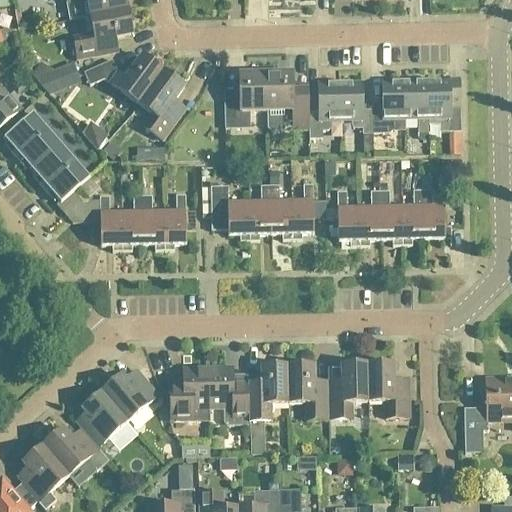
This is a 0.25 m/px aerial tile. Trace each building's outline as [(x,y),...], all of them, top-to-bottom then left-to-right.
[(65,0),(70,22),(90,18),(127,11),(124,0),(65,0)] [(127,11),(90,18),(93,35),(73,39),(77,61),(110,55),(107,42),(132,37),(127,11)] [(138,107),(163,73),(142,58),(125,80),(117,75),(112,62),(84,74),(89,87),(104,81),(138,107)] [(40,64),(34,76),(42,86),(77,73),(73,64),(54,72),(40,64)] [(184,89),(163,73),(138,107),(152,117),(143,129),(162,142),(185,111),(174,103),(184,89)] [(292,75),(265,76),(266,113),(266,130),(267,130),(271,134),(281,134),(285,130),(309,129),(309,141),(308,114),(308,90),(292,91),(292,75)] [(240,97),(224,98),(225,131),(250,130),(249,114),(266,113),(265,76),(239,76),(240,97)] [(449,84),(427,84),(428,127),(439,127),(439,134),(449,134),(449,157),(461,157),(460,134),(460,110),(460,83),(449,83),(449,84)] [(428,127),(427,84),(403,85),(404,121),(417,120),(417,135),(417,140),(420,143),(429,143),(429,134),(428,127)] [(404,121),(403,85),(381,85),(382,111),(372,112),(373,136),(383,135),(387,135),(391,134),(394,130),(393,121),(404,121)] [(340,122),(339,86),(317,87),(318,114),(308,114),(309,141),(322,140),(322,132),(328,132),(330,130),(330,122),(340,122)] [(373,136),(372,112),(362,112),(361,86),(339,86),(340,122),(351,122),(351,127),(352,131),(362,131),(362,136),(373,136)] [(0,130),(21,113),(0,88),(0,130)] [(15,160),(47,131),(33,115),(4,141),(14,152),(11,155),(15,160)] [(85,123),(74,136),(93,152),(104,140),(85,123)] [(61,148),(47,131),(15,160),(19,165),(22,162),(32,173),(61,148)] [(75,164),(61,148),(32,173),(41,184),(38,187),(43,192),(75,164)] [(89,180),(75,164),(43,192),(47,197),(50,194),(59,204),(60,206),(74,194),(89,180)] [(303,204),(291,204),(292,243),(302,243),(302,237),(314,236),(312,187),(303,187),(303,204)] [(270,237),(269,188),(260,188),(260,205),(249,205),(249,244),(259,244),(259,238),(270,237)] [(292,243),(291,204),(279,204),(279,188),(269,188),(270,237),(282,237),(282,243),(292,243)] [(210,189),(210,190),(202,190),(203,220),(211,220),(211,233),(227,233),(228,238),(239,238),(240,244),(249,244),(249,205),(228,206),(228,189),(210,189)] [(422,193),(423,242),(449,242),(450,248),(451,247),(451,229),(444,229),(444,209),(432,209),(431,192),(422,193)] [(370,210),(359,211),(359,250),(369,249),(369,243),(381,243),(380,193),(370,194),(370,210)] [(402,249),(401,210),(389,210),(389,193),(380,193),(381,243),(392,243),(392,249),(402,249)] [(423,242),(422,193),(412,193),(413,209),(401,210),(402,249),(412,248),(412,242),(423,242)] [(59,204),(56,207),(65,217),(81,203),(74,194),(60,206),(59,204)] [(359,250),(359,211),(347,211),(346,194),(337,194),(338,244),(349,244),(350,250),(359,250)] [(164,214),(164,253),(174,253),(174,247),(186,247),(185,197),(175,198),(176,214),(164,214)] [(133,215),(121,215),(122,254),(132,254),(132,248),(143,248),(142,198),(133,198),(133,215)] [(164,253),(164,214),(152,215),(152,198),(142,198),(143,248),(154,248),(154,254),(164,253)] [(99,202),(87,203),(88,225),(100,225),(100,248),(112,248),(112,254),(122,254),(121,215),(109,216),(109,199),(99,199),(99,202)] [(87,203),(81,203),(65,217),(72,225),(88,225),(87,203)] [(393,366),(367,367),(368,405),(384,404),(385,421),(408,420),(408,382),(394,382),(393,366)] [(368,405),(367,367),(341,367),(341,383),(328,383),(328,422),(351,422),(351,405),(368,405)] [(262,393),(248,393),(249,424),(271,423),(271,407),(288,406),(287,368),(261,369),(262,393)] [(328,422),(328,383),(314,384),(314,368),(287,368),(288,406),(305,406),(306,423),(328,422)] [(208,411),(207,370),(183,371),(183,383),(169,383),(170,416),(173,424),(193,423),(193,411),(208,411)] [(249,424),(248,393),(247,393),(247,395),(232,396),(232,370),(207,370),(208,411),(223,411),(223,425),(227,428),(249,427),(249,424)] [(101,394),(127,424),(155,401),(155,395),(136,372),(125,382),(121,377),(101,394)] [(486,410),(463,411),(464,456),(483,455),(483,434),(487,434),(487,424),(511,423),(511,380),(485,381),(486,410)] [(82,411),(86,415),(75,425),(81,432),(97,450),(127,424),(101,394),(82,411)] [(71,441),(62,431),(42,448),(68,478),(87,462),(97,473),(108,463),(97,450),(81,432),(71,441)] [(265,457),(265,445),(249,445),(249,457),(265,457)] [(181,460),(209,460),(209,447),(181,447),(181,460)] [(22,465),(27,471),(17,480),(22,485),(37,504),(44,511),(56,502),(49,495),(68,478),(42,448),(22,465)] [(300,511),(300,492),(282,492),(281,466),(285,466),(285,459),(276,459),(277,485),(277,493),(277,511),(300,511)] [(334,460),(329,486),(343,489),(348,463),(334,460)] [(2,480),(0,481),(0,511),(28,511),(37,504),(22,485),(13,493),(2,480)] [(254,510),(238,511),(237,511),(277,511),(277,493),(277,485),(268,485),(268,494),(253,494),(254,510)] [(171,507),(147,508),(146,511),(193,511),(193,492),(170,493),(171,507)] [(222,505),(222,495),(198,495),(198,511),(237,511),(238,511),(238,504),(222,505)] [(503,509),(511,508),(511,500),(504,500),(503,509)] [(367,503),(358,503),(358,511),(357,511),(383,511),(367,511),(367,503)]
